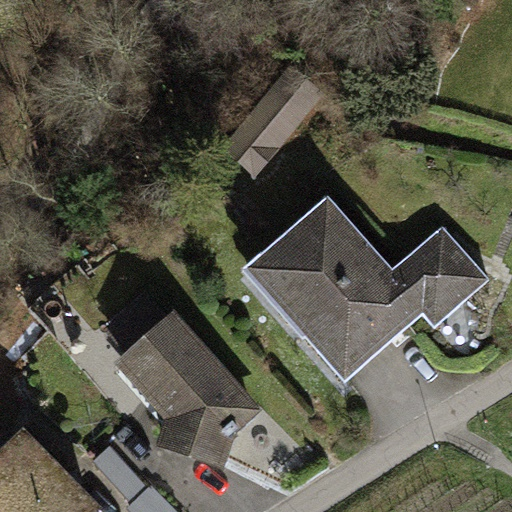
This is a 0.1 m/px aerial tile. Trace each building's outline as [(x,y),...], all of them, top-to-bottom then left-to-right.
[(266,89),(227,143),(267,172),(306,118),(266,89)] [(330,195),(244,266),(343,380),(423,312),(434,326),(490,277),(444,226),(392,269),(330,195)] [(177,314),(124,372),(163,420),(157,446),(226,467),(235,431),(262,411),(177,314)] [(21,423),(0,443),(0,511),(86,511),(97,502),(21,423)] [(196,511),(122,434),(96,459),(147,511),(196,511)]
